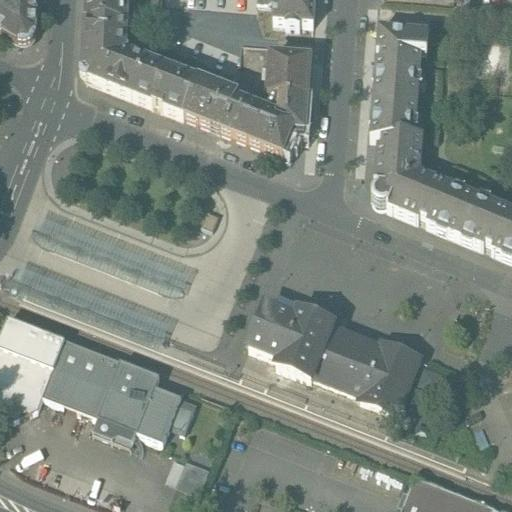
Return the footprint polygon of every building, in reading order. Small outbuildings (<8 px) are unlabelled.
[(0,0),(0,41),(17,51),(22,52),(26,52),(30,50),(33,46),(35,42),(36,0),(0,0)] [(84,0),(83,28),(126,30),(127,13),(144,14),(144,0),(84,0)] [(206,0),(205,12),(229,13),(229,12),(254,14),(254,0),(206,0)] [(257,0),(257,9),(274,10),(273,29),(285,30),(285,34),(299,35),(299,31),(312,32),(314,0),(257,0)] [(126,30),(83,28),(81,84),(182,124),(196,88),(196,87),(127,60),(125,56),(126,30)] [(418,40),(378,37),(370,145),(381,146),(381,155),(377,155),(374,194),(375,194),(375,195),(373,198),(371,202),(371,205),(373,209),(375,212),(379,214),(383,214),(386,213),(387,213),(386,215),(511,266),(511,224),(511,222),(511,219),(495,212),(493,217),(477,210),(479,205),(463,199),(461,204),(446,197),(448,193),(419,181),(422,144),(409,143),(410,126),(415,127),(418,94),(412,94),(414,77),(419,77),(421,58),(417,58),(418,40)] [(292,65),(269,63),(266,102),(276,102),(307,105),(310,66),(292,65)] [(237,104),(196,88),(182,124),(282,163),(288,147),(289,148),(293,139),(304,140),(307,105),(276,102),(269,121),(235,108),(237,104)] [(206,217),(201,232),(212,236),(218,222),(206,217)] [(332,333),(322,329),(322,328),(308,323),(307,323),(297,319),(294,325),(265,314),(248,355),(278,367),(275,374),(310,388),(312,384),(361,404),(359,407),(396,422),(417,366),(406,362),(407,362),(392,356),(381,352),(380,356),(331,337),(332,333)] [(64,348),(7,325),(0,342),(0,421),(14,427),(37,417),(42,405),(41,405),(64,348)] [(121,370),(64,348),(41,405),(42,405),(98,427),(121,370)] [(159,385),(121,370),(98,427),(97,429),(134,444),(135,442),(153,395),(154,396),(159,385)] [(154,396),(153,395),(135,442),(162,452),(171,430),(176,432),(175,434),(180,437),(179,439),(184,441),(193,418),(192,417),(194,412),(180,407),(180,406),(154,396)] [(208,476),(186,467),(176,493),(198,502),(208,476)] [(483,511),(414,485),(403,511),(483,511)] [(194,511),(198,502),(176,493),(168,511),(194,511)]
